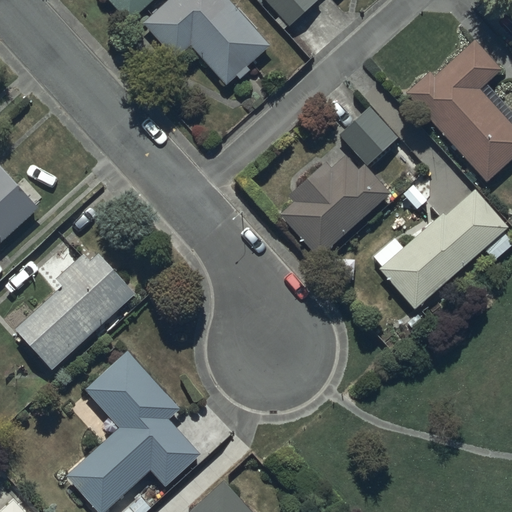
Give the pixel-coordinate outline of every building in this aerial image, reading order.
[(111,0),(128,18),(147,0),(111,0)] [(232,0),(162,0),(142,18),(176,56),(191,42),(225,80),(235,71),(238,75),(250,65),(246,62),(270,41),(232,0)] [(313,0),(268,0),(289,22),(313,0)] [(431,65),(405,89),(486,178),(511,154),(511,120),(479,85),(500,66),(474,37),(436,72),(431,65)] [(397,134),(369,101),(338,128),(366,160),(397,134)] [(364,160),(358,166),(346,152),(332,164),(326,157),(288,189),(295,197),(280,209),(317,253),(390,190),(364,160)] [(0,239),(38,204),(0,162),(0,239)] [(381,262),(378,264),(414,305),(483,245),(494,257),(511,241),(511,239),(503,229),(508,224),(475,185),(445,211),(443,208),(403,243),(395,234),(373,253),(381,262)] [(61,279),(14,322),(52,364),(135,289),(98,248),(89,255),(83,249),(56,274),(61,279)] [(118,423),(65,471),(101,511),(151,467),(165,482),(200,451),(167,414),(179,404),(127,346),(84,384),(118,423)] [(253,511),(221,478),(188,509),(190,511),(253,511)] [(29,511),(14,495),(0,507),(0,511),(29,511)]
